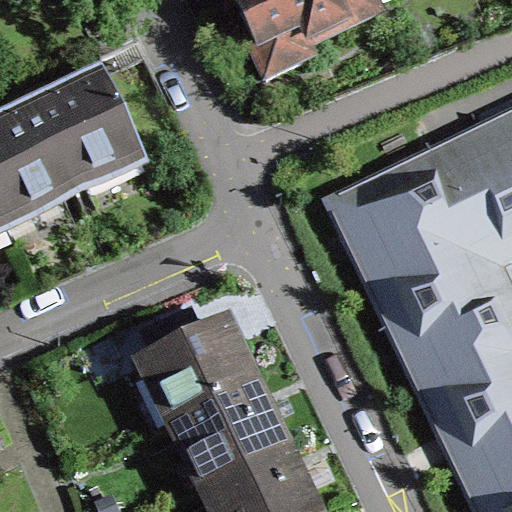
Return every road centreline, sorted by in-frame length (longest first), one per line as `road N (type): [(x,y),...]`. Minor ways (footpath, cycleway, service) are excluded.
road 1 (residential): [(253,219),(391,511)]
road 2 (residential): [(511,41),(228,164)]
road 3 (residential): [(253,219),(0,332)]
road 4 (residential): [(147,0),(228,164)]
